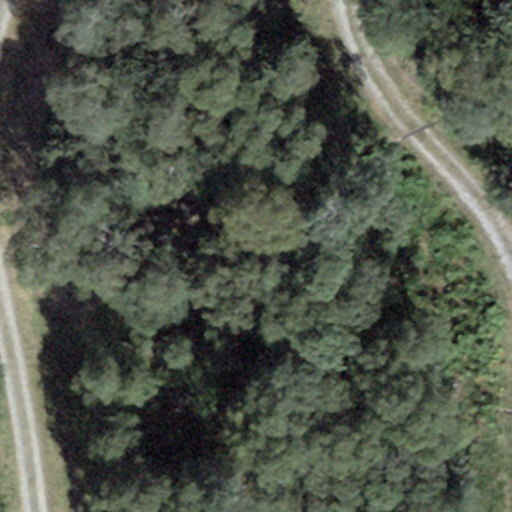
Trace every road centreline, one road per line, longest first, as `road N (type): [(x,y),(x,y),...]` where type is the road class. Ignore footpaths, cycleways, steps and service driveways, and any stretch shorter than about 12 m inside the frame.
road 1 (unclassified): [(343,0),(372,82),(444,157),(511,247)]
road 2 (unclassified): [(39,511),(0,305)]
